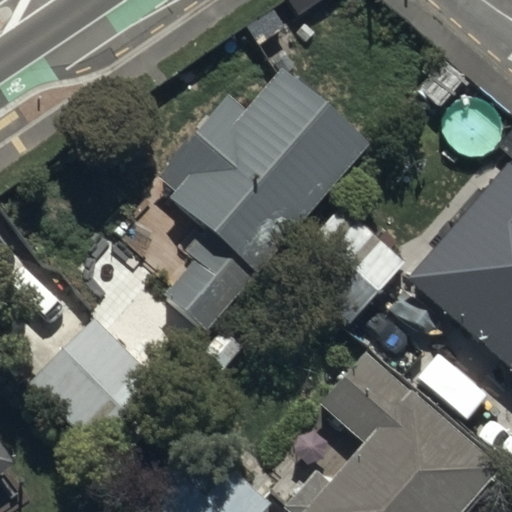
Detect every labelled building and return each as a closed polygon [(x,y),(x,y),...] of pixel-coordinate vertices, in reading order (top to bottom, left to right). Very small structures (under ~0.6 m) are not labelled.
[(365,149),(277,74),(241,116),(225,101),(156,183),(172,196),(165,204),(200,233),(180,257),(190,265),(160,301),(205,339),(365,149)] [(511,162),(409,277),(511,368),(511,162)] [(401,264),(337,208),(282,270),(347,326),(401,264)] [(156,383),(91,321),(23,391),(88,454),(156,383)] [(464,511),(497,474),(361,356),(317,411),(361,447),(326,489),(310,476),(281,511),(464,511)] [(145,511),(261,511),(267,506),(178,431),(124,494),(145,511)] [(0,457),(0,479),(10,472),(0,457)]
